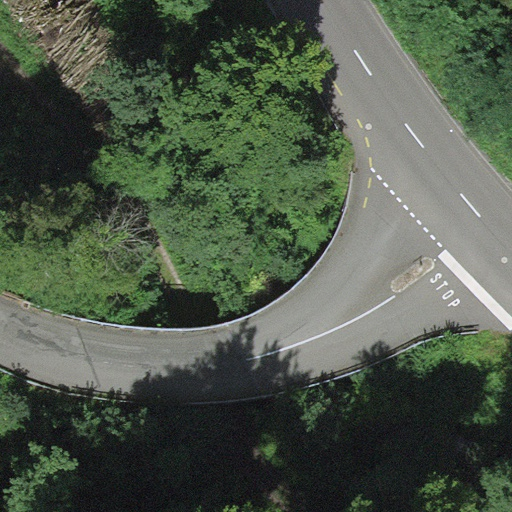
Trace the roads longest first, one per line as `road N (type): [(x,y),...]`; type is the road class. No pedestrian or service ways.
road 1 (track): [(0,52),(136,207),(241,430),(316,511)]
road 2 (residential): [(486,230),(332,329),(252,363),(182,373),(88,366),(0,331)]
road 3 (tertiary): [(327,0),(486,230)]
